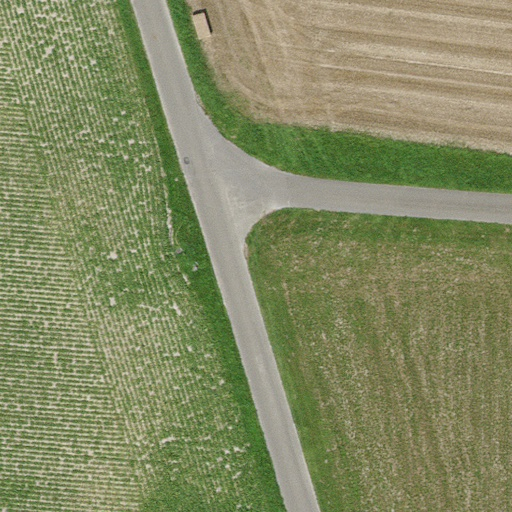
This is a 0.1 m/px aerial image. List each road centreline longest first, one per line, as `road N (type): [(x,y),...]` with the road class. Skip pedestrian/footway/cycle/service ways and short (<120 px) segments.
road 1 (unclassified): [(308,511),(223,202)]
road 2 (unclassified): [(511,218),(304,200),(223,202)]
road 3 (unclassified): [(223,202),(157,0)]
